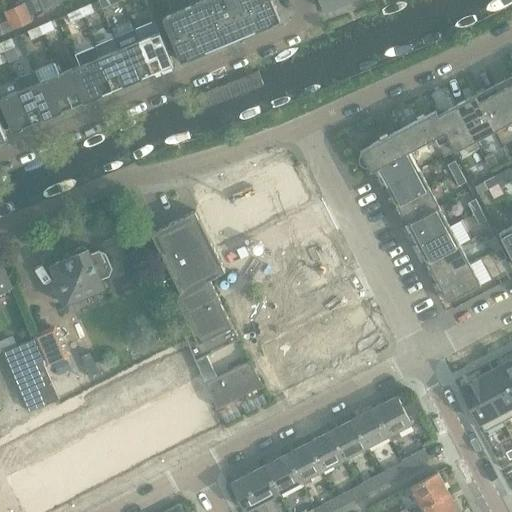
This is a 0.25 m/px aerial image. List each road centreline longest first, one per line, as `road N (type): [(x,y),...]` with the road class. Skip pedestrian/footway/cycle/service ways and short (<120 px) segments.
road 1 (residential): [(0,157),(296,29),(305,16),(301,0)]
road 2 (residential): [(0,233),(120,181),(200,165),(302,128)]
road 3 (residential): [(420,357),(302,128)]
road 4 (residential): [(420,357),(197,469)]
road 5 (residential): [(302,128),(511,33)]
road 6 (residential): [(500,511),(420,357)]
